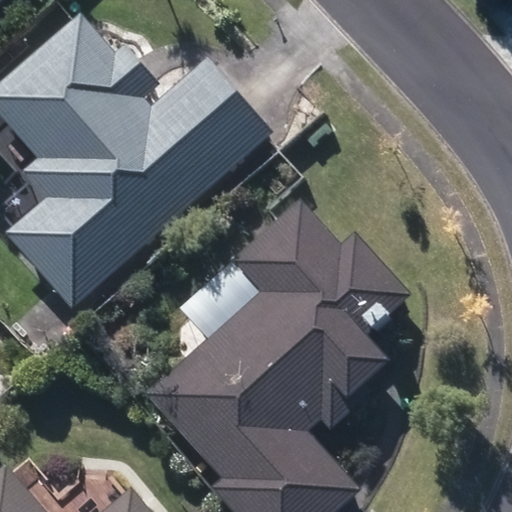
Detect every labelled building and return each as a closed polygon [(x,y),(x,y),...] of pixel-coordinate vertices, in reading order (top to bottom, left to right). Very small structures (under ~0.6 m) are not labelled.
[(0,0),(0,10),(10,0),(0,0)] [(9,237),(74,313),(277,137),(211,62),(153,112),(146,103),(162,90),(127,49),(117,56),(84,19),(0,91),(0,115),(41,163),(26,176),(48,202),(9,237)] [(216,490),(234,511),(342,511),(362,496),(310,434),(324,422),(332,433),(374,398),(366,388),(392,366),(367,339),(412,301),(357,236),(341,250),(304,206),(236,264),(265,299),(149,397),(223,484),(216,490)] [(215,318),(228,323),(239,317),(244,306),(239,294),(228,289),(216,295),(211,307),(215,318)] [(0,511),(136,511),(127,500),(113,511),(32,511),(0,474),(0,511)]
